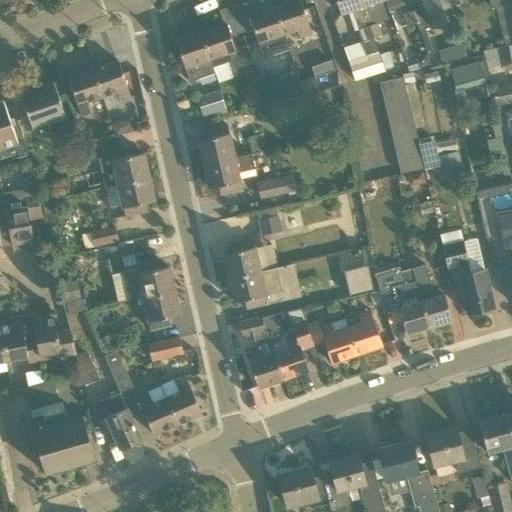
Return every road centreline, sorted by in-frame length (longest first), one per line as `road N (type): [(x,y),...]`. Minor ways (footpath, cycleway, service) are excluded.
road 1 (residential): [(235,443),(137,0)]
road 2 (residential): [(511,351),(235,443)]
road 3 (residential): [(235,443),(80,511)]
road 4 (residential): [(0,41),(130,0)]
